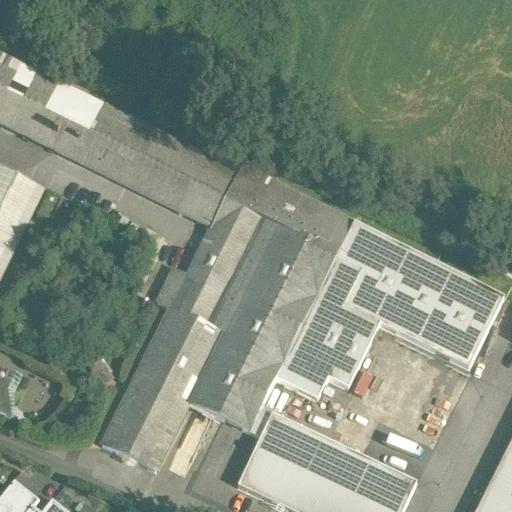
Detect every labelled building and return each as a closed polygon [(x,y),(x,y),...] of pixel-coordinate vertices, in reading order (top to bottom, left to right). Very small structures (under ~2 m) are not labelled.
[(222,170),(0,61),(0,127),(211,230),(237,177),(222,170)] [(245,167),(227,158),(222,170),(237,177),(240,171),(243,172),(245,167)] [(243,172),(240,171),(237,177),(211,230),(188,278),(188,279),(171,312),(170,313),(102,449),(154,476),(190,409),(250,439),(262,415),(276,385),(336,262),(354,226),(243,172)] [(0,284),(44,195),(0,174),(0,284)] [(503,301),(354,226),(336,262),(361,275),(344,310),(380,328),(467,372),(503,301)] [(336,262),(276,385),(317,406),(328,385),(348,394),(380,328),(344,310),(361,275),(336,262)] [(174,271),(157,305),(171,312),(188,279),(188,278),(174,271)] [(405,511),(416,491),(262,415),(250,439),(262,444),(238,492),(277,511),(405,511)] [(511,511),(511,450),(479,511),(511,511)] [(0,503),(0,511),(11,511),(25,494),(14,485),(0,503)] [(39,504),(25,494),(11,511),(60,511),(49,504),(42,511),(34,511),(33,511),(39,504)]
